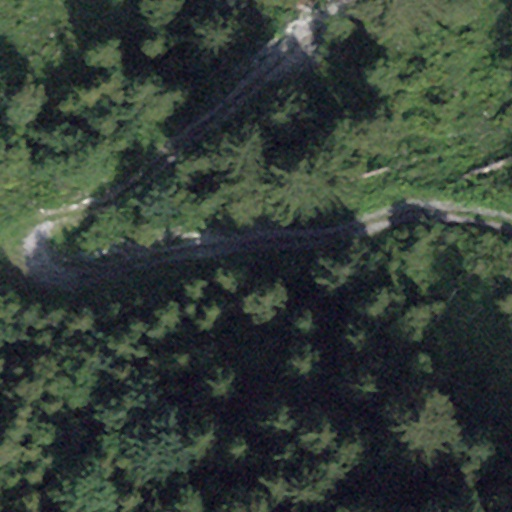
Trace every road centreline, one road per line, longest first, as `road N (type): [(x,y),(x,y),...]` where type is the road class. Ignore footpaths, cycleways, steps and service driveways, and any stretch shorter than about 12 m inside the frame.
road 1 (track): [(511,217),(413,208),(305,238),(46,277),(11,275),(0,265)]
road 2 (track): [(0,236),(81,207),(222,105),(343,0)]
